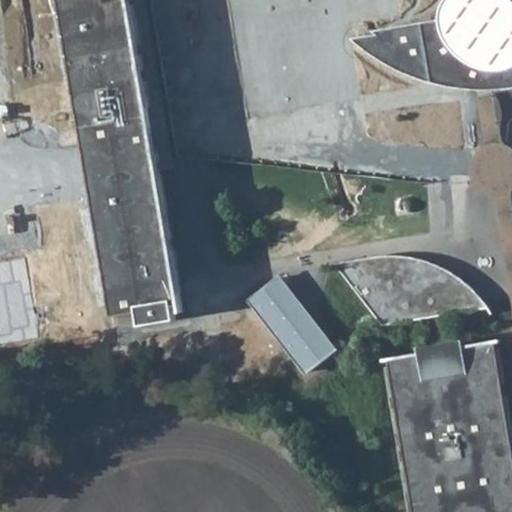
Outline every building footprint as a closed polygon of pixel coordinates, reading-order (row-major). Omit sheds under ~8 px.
[(60,0),(61,1),(53,2),(56,13),(63,12),(113,316),(138,312),(141,326),(176,320),(174,306),(179,305),(180,312),(183,312),(160,169),(131,0),(60,0)] [(147,0),(131,0),(160,169),(175,168),(147,0)] [(511,0),(445,0),(444,2),(442,7),(441,13),(441,19),(374,30),(378,34),(353,38),(368,50),(395,46),(399,48),(448,40),(450,45),(454,49),(457,53),(460,56),(464,58),(469,62),(473,64),(479,66),(487,68),(496,70),(502,70),(511,53),(511,0)] [(372,0),(381,8),(388,0),(372,0)] [(507,89),(511,87),(511,53),(502,70),(496,70),(487,68),(479,66),(473,64),(469,62),(464,58),(460,56),(457,53),(454,49),(450,45),(448,40),(399,48),(395,46),(368,50),(379,57),(401,70),(415,76),(434,82),(449,86),(463,88),(481,89),(493,89),(507,89)] [(492,95),(478,98),(486,144),(476,150),(472,160),(207,128),(205,143),(472,175),(476,188),(486,197),(497,200),(511,289),(511,146),(511,145),(500,141),(492,95)] [(376,258),(360,261),(405,323),(491,309),(487,304),(483,299),(478,294),(467,284),(461,279),(453,274),(441,268),(429,263),(421,261),(411,259),(395,257),(386,257),(376,258)] [(338,264),(383,327),(405,323),(360,261),(338,264)] [(310,374),(344,347),(283,272),(250,299),(310,374)] [(511,511),(511,442),(495,345),(501,344),(501,341),(495,342),(389,360),(384,360),(385,363),(390,362),(414,511),(511,511)]
